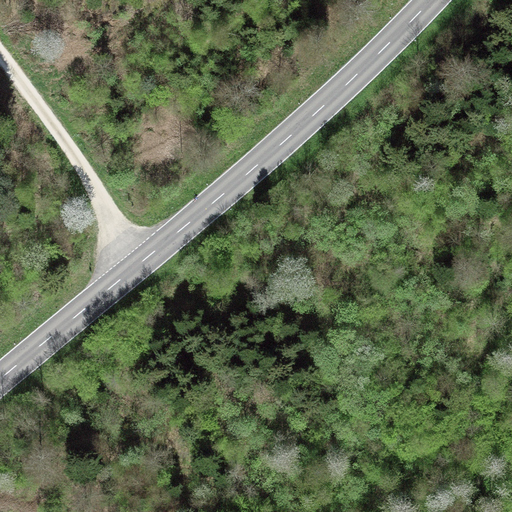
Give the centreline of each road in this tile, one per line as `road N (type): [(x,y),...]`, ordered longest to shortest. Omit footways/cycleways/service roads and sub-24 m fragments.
road 1 (tertiary): [(431,0),(320,108),(0,377)]
road 2 (track): [(137,264),(0,56)]
